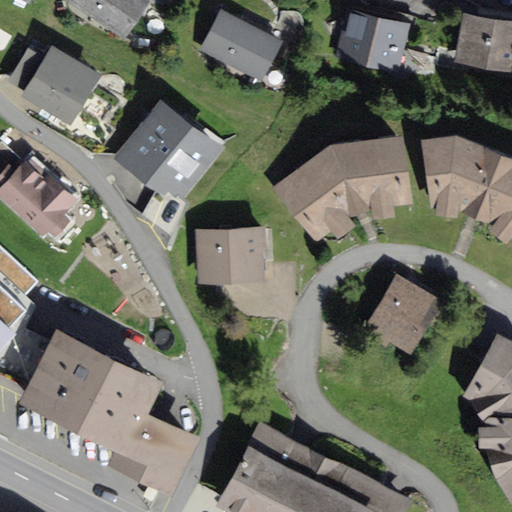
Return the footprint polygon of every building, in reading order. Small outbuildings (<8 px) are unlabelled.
[(157,3),(153,0),(79,0),(130,38),(157,3)] [(414,25),(355,5),(339,54),(398,73),(414,25)] [(284,42),(229,10),(206,48),(261,80),(284,42)] [(511,21),(468,13),(459,61),(511,70),(511,21)] [(115,77),(69,44),(58,60),(43,49),(20,82),(81,125),(115,77)] [(229,139),(162,89),(112,156),(163,194),(166,191),(173,196),(177,190),(186,197),(229,139)] [(419,201),(435,197),(434,127),(356,138),(285,184),(325,240),(345,227),(351,236),(375,222),(369,212),(391,206),(393,212),(419,210),(419,201)] [(511,137),(488,128),(448,135),(447,204),(455,204),(455,210),(477,214),(480,208),(511,218),(511,137)] [(56,175),(37,156),(28,165),(19,156),(0,174),(0,181),(4,186),(0,189),(57,246),(84,219),(76,210),(90,196),(63,168),(56,175)] [(280,223),(206,225),(208,277),(281,275),(280,223)] [(0,336),(45,287),(0,246),(0,336)] [(454,296),(408,267),(374,322),(420,351),(454,296)] [(164,368),(56,316),(19,393),(116,440),(108,457),(173,488),(203,426),(148,400),(164,368)] [(511,336),(479,393),(489,400),(499,417),(498,442),(491,457),(511,482),(511,336)] [(404,511),(413,495),(259,415),(216,499),(241,511),(404,511)]
